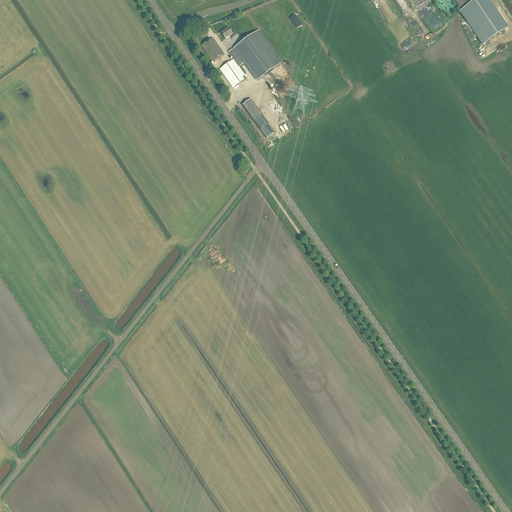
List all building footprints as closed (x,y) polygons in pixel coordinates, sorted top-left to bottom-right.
[(483,46),(508,29),(487,0),(455,0),(462,11),(460,12),(483,46)] [(290,19),(297,30),(302,26),(295,16),(290,19)] [(233,34),(229,28),(221,34),(225,40),(230,36),(232,39),(237,36),(235,32),(233,34)] [(281,65),(258,32),(228,53),(233,60),(220,70),(232,88),(246,79),(238,68),(244,64),(257,82),(281,65)] [(213,63),(224,55),(213,39),(202,47),(213,63)] [(250,118),(253,122),(262,117),(259,112),(250,118)]
